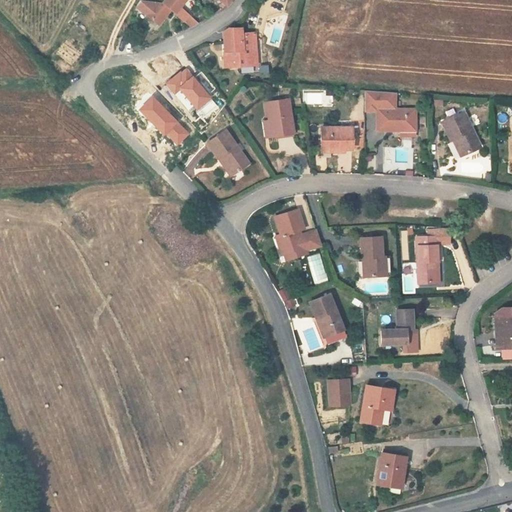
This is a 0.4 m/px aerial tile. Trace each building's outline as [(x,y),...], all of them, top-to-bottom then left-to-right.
[(163,0),(161,3),(150,1),(149,12),(146,15),(158,25),(170,10),(192,28),(198,23),(180,7),(185,0),(163,0)] [(219,0),(223,3),(219,6),(221,8),(226,6),(229,0),(219,0)] [(241,33),(241,27),(229,27),(223,32),(224,51),(226,51),(226,58),(224,58),(225,67),(240,66),(257,65),(255,33),(241,33)] [(240,66),(240,72),(264,71),(263,64),(257,65),(240,66)] [(288,99),(266,102),(268,121),(272,121),(274,136),(293,133),(288,99)] [(415,109),(377,109),(376,131),(398,131),(399,131),(399,128),(415,128),(415,109)] [(464,112),(442,122),(451,140),(452,139),(456,138),(463,155),(480,147),(464,112)] [(268,121),(263,122),(266,137),(274,136),(272,121),(268,121)] [(352,127),(321,127),(321,149),(343,149),(351,149),(352,127)] [(398,131),(398,136),(415,136),(415,131),(415,128),(399,128),(399,131),(398,131)] [(225,131),(207,143),(217,158),(218,157),(222,154),(225,158),(223,159),(233,174),(248,163),(225,131)] [(456,138),(452,139),(460,156),(463,155),(456,138)] [(230,175),(233,174),(223,159),(225,158),(222,154),(218,157),(230,175)] [(298,210),(275,217),(281,235),(276,236),(281,255),(284,254),(296,250),(297,253),(305,250),(320,246),(315,231),(301,235),(299,230),(303,229),(298,210)] [(428,230),(429,237),(437,236),(438,245),(450,244),(450,229),(428,230)] [(434,262),(438,261),(438,245),(437,236),(429,237),(415,237),(417,283),(436,282),(435,266),(434,266),(434,262)] [(382,257),(380,237),(361,238),(362,259),(363,259),(366,258),(367,276),(385,276),(384,257),(382,257)] [(296,250),(284,254),(286,260),(306,253),(305,250),(297,253),(296,250)] [(329,294),(309,302),(316,319),(320,317),(328,335),(330,341),(346,335),(329,294)] [(494,313),(495,317),(495,325),(499,325),(500,348),(511,347),(511,306),(501,307),(494,313)] [(405,329),(412,329),(412,310),(396,310),(397,330),(380,330),(381,344),(406,343),(405,329)] [(320,317),(316,319),(323,337),(328,335),(320,317)] [(330,406),(350,405),(348,379),(328,381),(330,406)] [(390,410),(393,390),(365,385),(360,421),(374,423),(377,407),(381,408),(390,410)] [(402,481),(406,457),(381,453),(376,484),(389,486),(390,479),(402,481)] [(390,479),(389,486),(401,488),(402,481),(390,479)]
